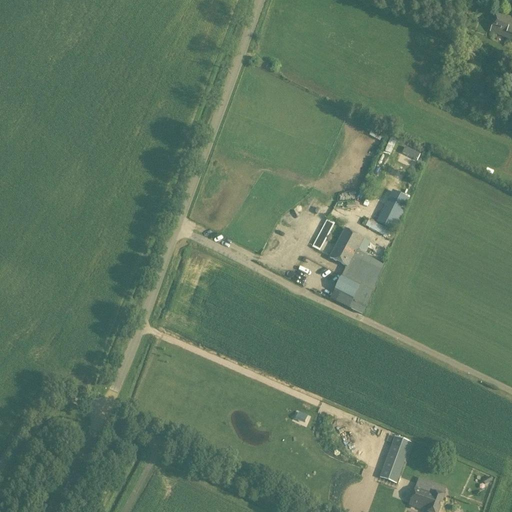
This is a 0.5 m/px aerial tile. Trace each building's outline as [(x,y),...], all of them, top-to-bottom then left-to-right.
[(511,18),(498,13),(490,33),(511,41),(511,18)] [(410,200),(400,195),(383,227),(393,232),(410,200)] [(362,226),(366,227),(386,239),(390,232),(380,227),(369,221),(369,222),(365,220),(362,226)] [(335,225),(327,221),(323,228),(331,233),(335,225)] [(345,230),(330,259),(347,268),(334,294),(352,303),(349,309),(362,316),(384,266),(358,252),(364,240),(345,230)] [(328,237),(320,233),(316,240),(324,244),(328,237)] [(400,476),(383,470),(380,479),(396,485),(400,476)] [(435,494),(417,487),(410,505),(427,511),(437,511),(443,497),(435,494)]
